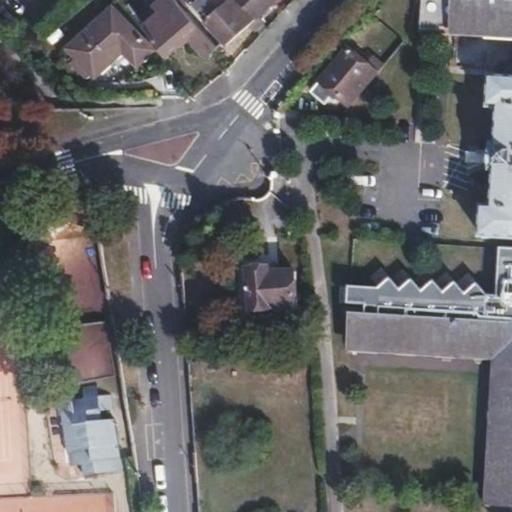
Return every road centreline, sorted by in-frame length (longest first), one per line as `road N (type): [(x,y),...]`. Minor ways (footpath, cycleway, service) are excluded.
road 1 (unknown): [(336,511),(314,182)]
road 2 (residential): [(153,242),(177,511)]
road 3 (residential): [(251,102),(105,145),(76,163)]
road 4 (residential): [(251,102),(338,0)]
